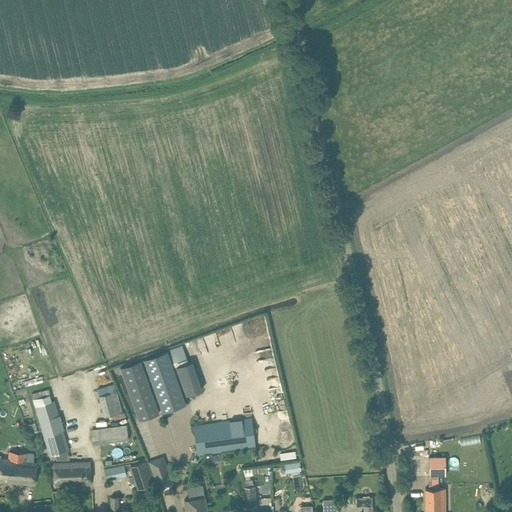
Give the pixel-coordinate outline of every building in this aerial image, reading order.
[(166,350),(144,358),(163,412),(185,404),(166,350)] [(141,360),(121,367),(139,420),(159,413),(141,360)] [(191,360),(176,365),(186,395),(202,389),(191,360)] [(97,389),(104,417),(122,412),(117,390),(113,392),(111,386),(97,389)] [(38,392),(32,393),(35,406),(50,456),(69,451),(55,401),(52,402),(49,389),(38,392)] [(194,426),(198,454),(203,454),(255,447),(251,418),(194,426)] [(129,440),(127,425),(91,430),(93,444),(129,440)] [(34,454),(9,451),(8,459),(0,458),(0,481),(34,485),(37,462),(33,462),(34,454)] [(222,454),(209,455),(210,463),(223,462),(222,454)] [(445,456),(429,457),(429,475),(445,475),(445,456)] [(131,466),(130,463),(104,469),(106,480),(133,474),(134,476),(136,482),(138,489),(151,484),(144,461),(131,466)] [(54,463),(54,476),(54,486),(91,485),(90,462),(54,463)] [(173,485),(164,462),(150,467),(159,490),(173,485)] [(243,476),(246,507),(256,506),(254,486),(252,486),(252,480),(250,480),(249,475),(252,475),(252,474),(266,472),(266,474),(271,473),(270,465),(251,467),(242,469),(243,476)] [(184,500),(186,511),(206,511),(202,486),(187,489),(188,495),(189,499),(184,500)] [(445,511),(445,488),(425,488),(425,511),(445,511)] [(372,511),(372,496),(356,497),(356,506),(364,506),(363,511),(372,511)] [(110,510),(109,511),(129,511),(129,510),(118,510),(118,499),(111,499),(111,510),(110,510)] [(323,500),(323,511),(337,511),(336,499),(331,499),(323,500)]
